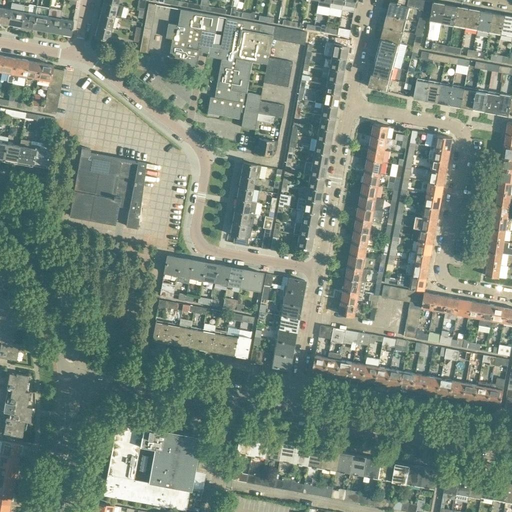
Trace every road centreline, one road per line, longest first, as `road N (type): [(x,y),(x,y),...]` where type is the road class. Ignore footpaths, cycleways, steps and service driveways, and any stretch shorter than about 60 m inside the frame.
road 1 (residential): [(317,270),(204,249),(195,239),(201,153),(75,54)]
road 2 (unclassified): [(351,106),(460,130),(444,278),(511,295)]
road 3 (residential): [(89,367),(45,255),(0,203)]
road 4 (unclassified): [(317,270),(351,106)]
road 5 (residential): [(0,220),(29,259),(61,370)]
road 6 (unclassified): [(292,407),(317,270)]
road 7 (residential): [(60,511),(89,384)]
road 8 (residential): [(62,383),(45,511)]
